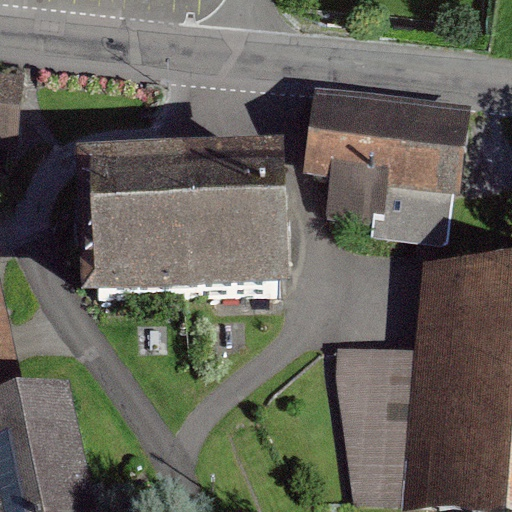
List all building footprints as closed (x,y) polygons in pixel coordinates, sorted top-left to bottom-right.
[(23,75),(0,72),(0,152),(15,154),(23,75)] [(474,109),(319,91),(309,174),(335,177),(329,222),(375,228),(373,239),(449,248),(456,195),(463,196),(474,109)] [(96,305),(281,301),(279,164),(94,168),(96,305)] [(407,505),(487,511),(511,511),(511,276),(428,269),(420,354),(407,505)] [(0,495),(22,492),(25,511),(121,511),(104,415),(33,428),(4,276),(0,277),(0,495)] [(356,503),(407,505),(420,354),(335,353),(356,503)]
